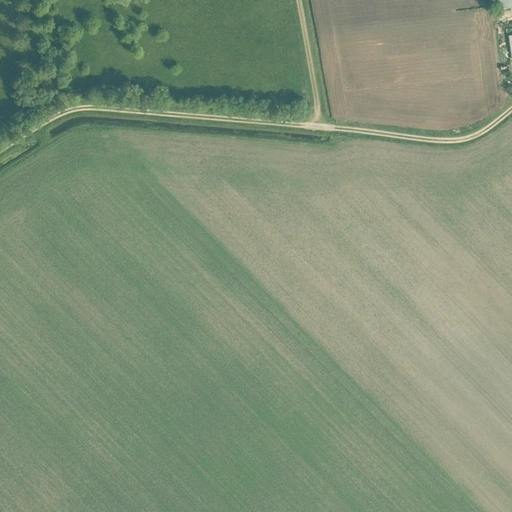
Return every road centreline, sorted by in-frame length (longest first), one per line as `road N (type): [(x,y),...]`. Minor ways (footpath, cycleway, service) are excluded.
road 1 (track): [(0,150),(59,114),(92,107),(317,126)]
road 2 (track): [(317,126),(450,140),(476,135),(511,106)]
road 3 (track): [(300,0),(317,126)]
